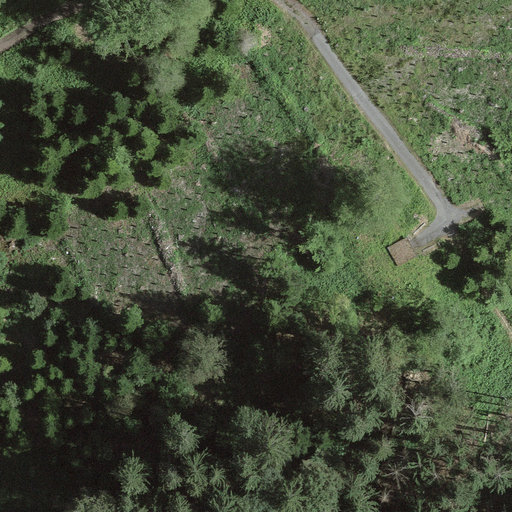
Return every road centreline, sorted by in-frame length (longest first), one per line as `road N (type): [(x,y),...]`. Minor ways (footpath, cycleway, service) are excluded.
road 1 (track): [(282,0),(305,18),(449,219)]
road 2 (track): [(511,331),(449,219)]
